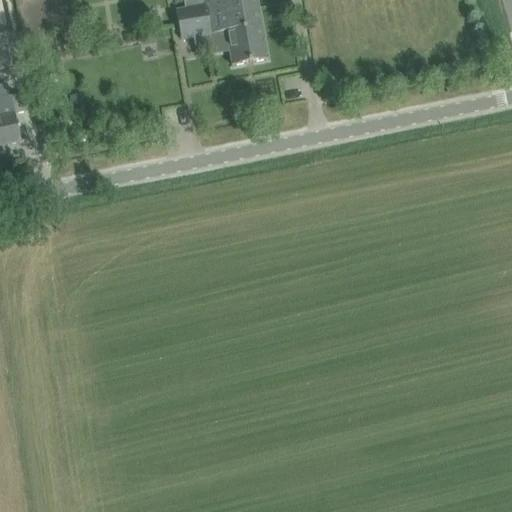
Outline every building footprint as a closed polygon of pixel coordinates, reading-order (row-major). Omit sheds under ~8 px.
[(183,0),(186,10),(177,11),(179,26),(179,28),(181,40),(194,38),(198,57),(229,51),(232,67),(268,61),(264,41),(259,8),(257,0),(183,0)] [(139,18),(128,20),(130,31),(141,29),(139,18)] [(141,33),(138,37),(139,44),(143,48),(153,46),(157,41),(156,34),(151,31),(141,33)] [(14,34),(0,36),(0,71),(22,68),(22,63),(27,62),(23,44),(18,45),(16,33),(14,34)] [(0,147),(21,143),(11,97),(0,99),(0,147)]
